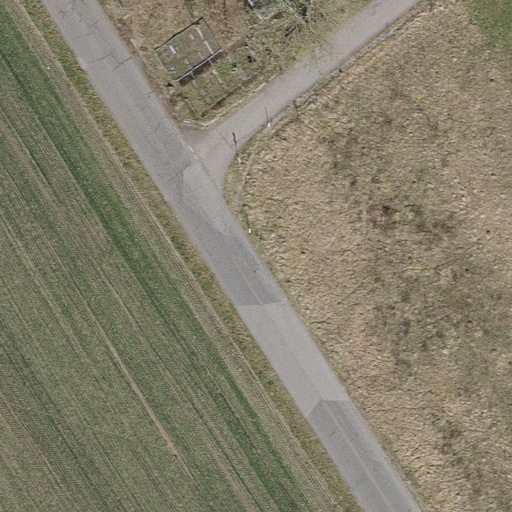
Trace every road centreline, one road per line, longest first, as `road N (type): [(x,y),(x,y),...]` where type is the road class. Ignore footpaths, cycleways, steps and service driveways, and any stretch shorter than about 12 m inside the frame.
road 1 (unclassified): [(391,511),(58,0)]
road 2 (track): [(173,170),(392,0)]
